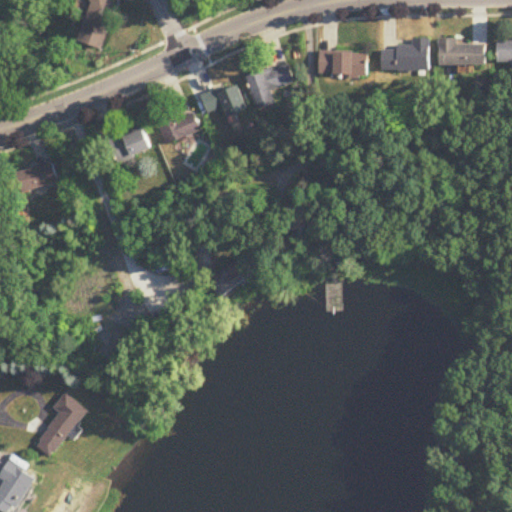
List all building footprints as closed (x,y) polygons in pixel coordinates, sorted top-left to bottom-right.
[(90,0),(78,44),(104,51),(118,0),(90,0)] [(511,39),(499,40),(499,63),(511,63),(511,39)] [(432,40),(414,40),(414,49),(384,49),(384,73),(432,73),(432,40)] [(487,46),(460,46),(460,40),(441,40),(441,66),(487,66),(487,46)] [(370,53),(321,53),(321,78),(370,78),(370,53)] [(258,112),(277,107),(273,92),(295,86),(290,66),(249,78),(258,112)] [(225,110),(228,118),(248,112),(239,85),(203,97),(209,115),(225,110)] [(202,133),(195,115),(180,120),(177,111),(157,119),(167,146),(202,133)] [(110,143),(120,165),(153,151),(143,129),(110,143)] [(25,195),(61,184),(54,163),(18,174),(25,195)] [(258,279),(246,262),(213,285),(225,302),(258,279)] [(62,415),(37,446),(53,458),(90,412),(67,395),(55,410),(62,415)] [(0,501),(19,511),(36,476),(24,470),(28,462),(15,456),(0,485),(0,501)]
